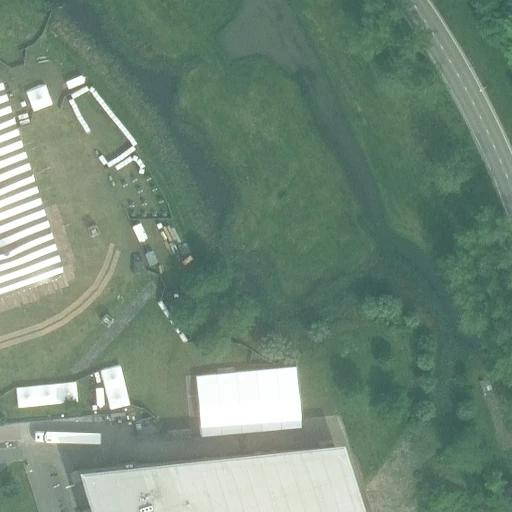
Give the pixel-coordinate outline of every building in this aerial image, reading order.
[(87,88),(80,95),(92,107),(99,100),(87,88)] [(15,136),(15,154),(59,156),(60,138),(15,136)] [(109,272),(117,265),(103,250),(95,257),(109,272)] [(76,294),(0,300),(0,393),(84,387),(76,294)] [(357,375),(399,356),(387,331),(345,350),(357,375)] [(117,366),(113,384),(138,390),(142,372),(117,366)] [(85,509),(85,511),(354,511),(333,446),(76,468),(76,471),(73,472),(76,481),(79,480),(88,508),(85,509)]
